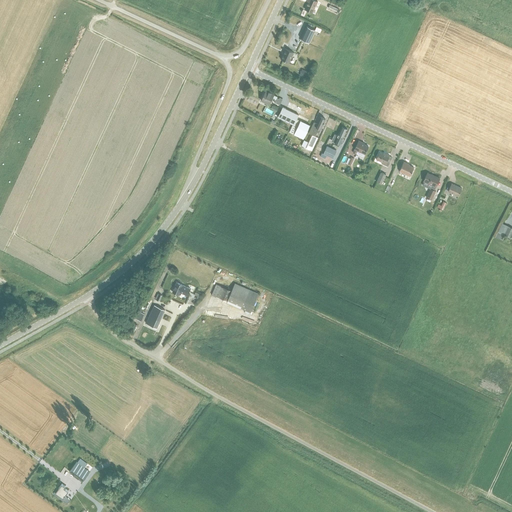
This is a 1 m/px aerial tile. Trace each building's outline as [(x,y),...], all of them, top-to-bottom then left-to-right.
[(305,9),(312,13),(318,1),(315,0),(307,0),(307,1),(308,2),(305,9)] [(309,42),(315,30),(312,28),(309,27),(307,26),(301,38),(309,42)] [(292,56),(294,52),(286,49),(283,54),(281,59),(288,62),(291,56),(292,56)] [(275,102),(280,105),(282,99),(280,97),(279,99),(277,98),(278,97),(266,91),(261,100),(269,104),(272,98),(275,99),(274,100),(275,101),(275,102)] [(296,112),(298,113),(299,114),(304,104),(291,98),(286,108),(296,112)] [(283,106),(278,116),(293,123),(294,124),(299,114),(298,113),(296,112),(286,108),(283,106)] [(309,133),(312,135),(309,142),(304,140),(302,145),(312,150),(318,137),(315,136),(317,132),(319,133),(325,119),(320,116),(317,124),(314,122),(309,133)] [(297,118),(294,124),(293,123),(289,131),(303,138),(310,124),(297,118)] [(334,142),(339,144),(340,145),(341,142),(342,142),(343,140),(343,139),(342,139),(343,137),(344,137),(347,129),(342,126),(334,142)] [(353,152),(356,154),(358,150),(365,154),(368,146),(364,144),(365,143),(359,141),(353,152)] [(323,153),(333,158),(336,150),(327,146),(323,153)] [(381,163),(388,166),(392,157),(389,156),(390,155),(384,152),(383,153),(379,152),(376,159),(382,162),(381,163)] [(399,171),(410,176),(414,167),(410,165),(410,164),(404,162),(399,171)] [(381,172),(377,181),(382,183),(386,174),(381,172)] [(424,181),(436,186),(440,178),(427,173),(424,181)] [(451,184),(448,191),(458,196),(462,188),(451,184)] [(431,188),(427,197),(432,200),(436,191),(431,188)] [(437,208),(439,209),(439,210),(441,211),(441,210),(443,210),(446,203),(443,202),(441,206),(438,205),(437,208)] [(510,238),(511,233),(511,226),(501,222),(495,236),(502,239),(504,235),(510,238)] [(176,282),(172,292),(179,295),(180,292),(187,296),(190,289),(176,282)] [(217,296),(251,311),(259,294),(235,283),(231,291),(221,287),(221,286),(216,284),(212,295),(216,297),(217,296)] [(154,305),(146,323),(157,328),(165,310),(154,305)] [(137,317),(142,320),(146,313),(141,310),(137,317)] [(77,460),(71,469),(86,478),(91,469),(77,460)] [(54,492),(53,493),(67,503),(68,503),(64,500),(67,497),(65,495),(69,491),(64,487),(65,486),(62,483),(59,488),(57,490),(57,489),(54,492)]
